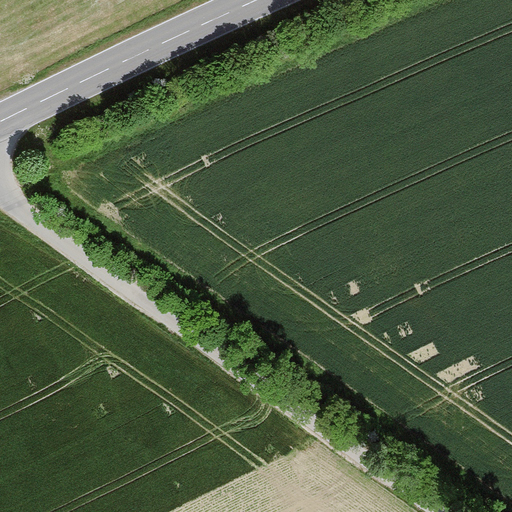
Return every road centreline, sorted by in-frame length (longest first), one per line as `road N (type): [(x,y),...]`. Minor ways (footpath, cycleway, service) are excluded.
road 1 (unclassified): [(0,182),(22,213),(440,511)]
road 2 (secondary): [(0,121),(255,0)]
